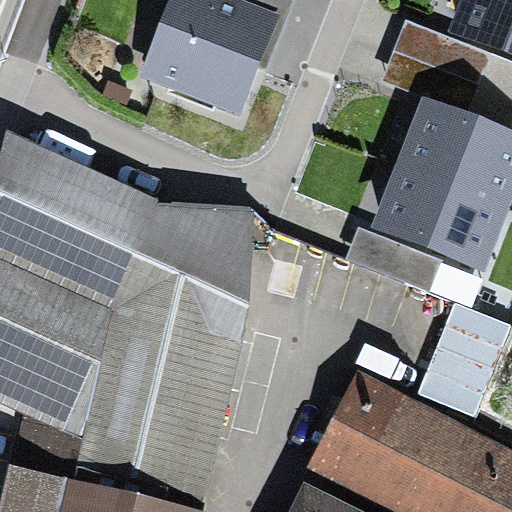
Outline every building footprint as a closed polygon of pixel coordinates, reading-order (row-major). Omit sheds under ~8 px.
[(204,0),(179,0),(152,74),(236,104),(266,22),(204,0)] [(511,55),(511,0),(471,0),(458,35),(511,55)] [(511,173),(511,150),(428,115),(418,140),(393,202),(383,228),(477,264),(511,173)] [(174,511),(237,251),(9,144),(0,175),(0,396),(31,411),(12,481),(4,511),(174,511)] [(511,511),(511,465),(367,391),(328,466),(418,511),(511,511)]
